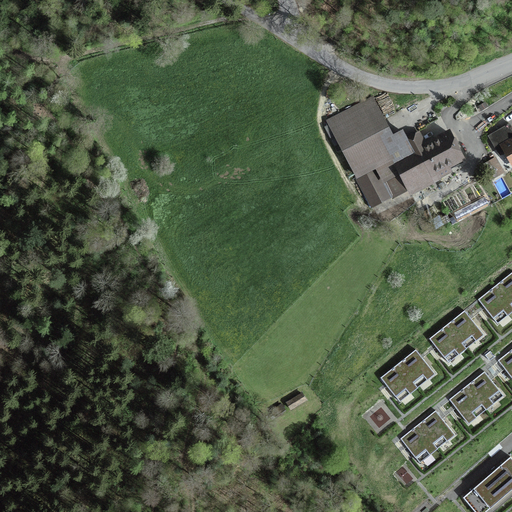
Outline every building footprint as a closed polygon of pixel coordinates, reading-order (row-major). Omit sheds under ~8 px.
[(378,146),(368,128),(383,121),(371,98),(327,122),(372,208),(408,189),(409,192),(448,172),(446,166),(461,158),(449,135),(421,149),(415,136),(406,141),(402,133),(378,146)] [(478,106),(481,111),(488,106),(485,101),(478,106)] [(511,127),(509,123),(487,135),(500,156),(505,153),(511,165),(511,127)] [(504,172),(504,171),(496,158),(495,156),(482,164),(483,165),(491,179),(492,180),(504,172)] [(511,272),(477,300),(483,308),(498,325),(511,313),(511,272)] [(465,312),(430,340),(435,346),(449,363),(484,334),(469,317),(465,312)] [(511,377),(511,349),(499,361),(505,368),(511,377)] [(416,351),(382,378),(386,384),(400,401),(435,374),(421,356),(416,351)] [(469,424),(503,396),(490,379),(484,372),(449,400),(455,408),(469,424)] [(305,400),(301,395),(287,404),(290,409),(305,400)] [(285,411),(280,405),(271,412),(275,418),(285,411)] [(420,463),(454,435),(441,418),(435,411),(400,439),(406,445),(420,463)] [(491,474),(463,498),(474,511),(489,511),(511,493),(511,458),(511,457),(491,474)]
